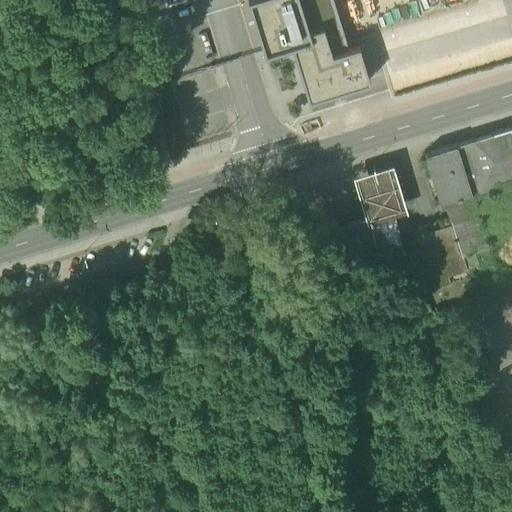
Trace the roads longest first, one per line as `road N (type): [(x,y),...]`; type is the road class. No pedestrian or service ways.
road 1 (tertiary): [(0,252),(511,94)]
road 2 (track): [(369,511),(264,172)]
